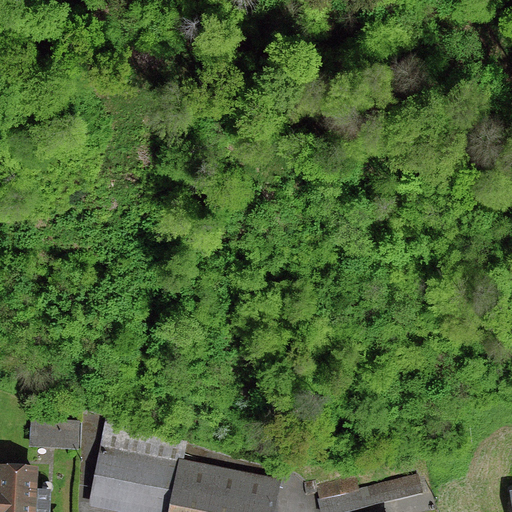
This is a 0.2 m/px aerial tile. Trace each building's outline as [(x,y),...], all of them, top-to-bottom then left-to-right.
[(32,449),(80,451),(81,425),(33,423),(32,449)] [(270,511),(275,487),(100,452),(90,503),(133,511),(270,511)] [(44,511),(45,494),(30,493),(31,472),(0,470),(0,511),(44,511)] [(400,480),(317,500),(319,511),(335,511),(403,496),(400,480)] [(313,481),(302,483),(303,495),(315,493),(313,481)]
